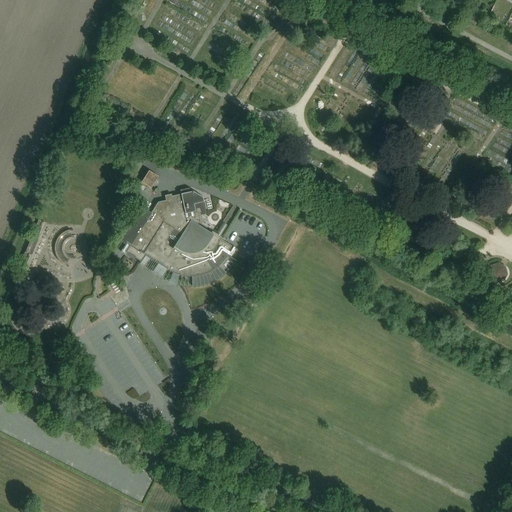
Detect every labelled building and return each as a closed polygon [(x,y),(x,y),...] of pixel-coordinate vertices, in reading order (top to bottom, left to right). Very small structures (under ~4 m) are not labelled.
[(146,176),(155,182),(158,177),(149,171),(146,176)] [(151,188),(155,182),(146,176),(142,182),(151,188)] [(140,208),(120,241),(127,245),(127,244),(130,246),(126,252),(142,262),(146,256),(165,269),(167,270),(168,270),(169,271),(170,271),(171,272),(172,272),(173,273),(174,273),(175,274),(176,274),(177,274),(178,275),(179,275),(180,275),(181,275),(181,276),(182,276),(183,276),(184,276),(185,276),(186,276),(187,276),(188,276),(189,277),(190,277),(191,277),(192,277),(192,285),(194,285),(197,285),(202,284),(206,283),(210,281),(215,279),(218,278),(221,276),(224,274),(225,272),(219,266),(222,263),(225,260),(226,258),(228,255),(227,254),(232,246),(221,239),(222,238),(213,231),(212,233),(198,225),(200,221),(199,215),(206,214),(202,197),(189,189),(178,191),(179,195),(172,196),(173,199),(158,202),(151,213),(147,211),(149,209),(142,205),(140,208)] [(28,270),(47,222),(40,219),(21,267),(28,270)] [(502,274),(501,268),(495,265),(489,267),(486,272),(488,278),(486,282),(491,285),(493,281),(499,279),(502,274)]
